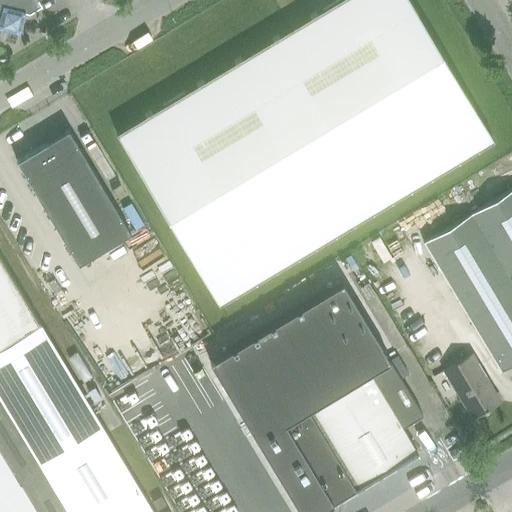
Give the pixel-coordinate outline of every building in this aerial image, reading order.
[(0,0),(0,25),(19,30),(24,11),(29,11),(42,3),(39,0),(0,0)] [(219,303),(493,139),(410,0),(335,0),(116,132),(219,303)] [(505,72),(511,69),(511,64),(502,42),(494,46),(505,72)] [(16,161),(78,264),(130,233),(68,130),(16,161)] [(511,187),(423,241),(477,331),(501,370),(511,363),(511,187)] [(153,511),(0,256),(0,511),(153,511)] [(342,281),(209,361),(300,511),(316,511),(333,502),(355,489),(405,459),(407,462),(413,458),(411,455),(417,452),(402,426),(422,414),(389,359),(342,281)] [(487,380),(473,356),(471,354),(445,369),(473,417),(499,401),(487,380)] [(91,402),(102,397),(95,383),(85,388),(91,402)]
